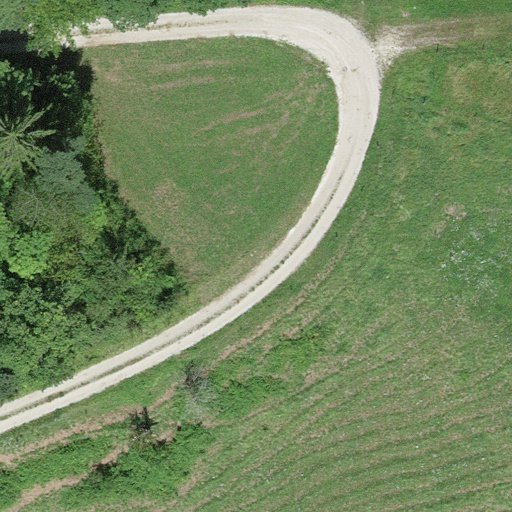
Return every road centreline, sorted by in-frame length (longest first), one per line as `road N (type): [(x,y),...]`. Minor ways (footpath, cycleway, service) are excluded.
road 1 (track): [(0,47),(213,28),(360,39),(370,92),(351,177),(275,295),(0,420)]
road 2 (track): [(511,27),(360,39)]
